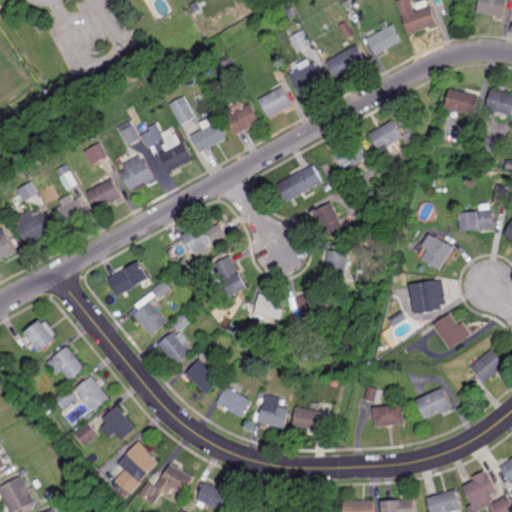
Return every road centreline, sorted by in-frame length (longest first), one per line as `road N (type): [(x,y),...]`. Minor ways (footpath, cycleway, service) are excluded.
road 1 (residential): [(0,306),(451,57),(511,54)]
road 2 (residential): [(511,412),(462,447),(409,464),(300,468),(235,455),(166,406),(57,275)]
